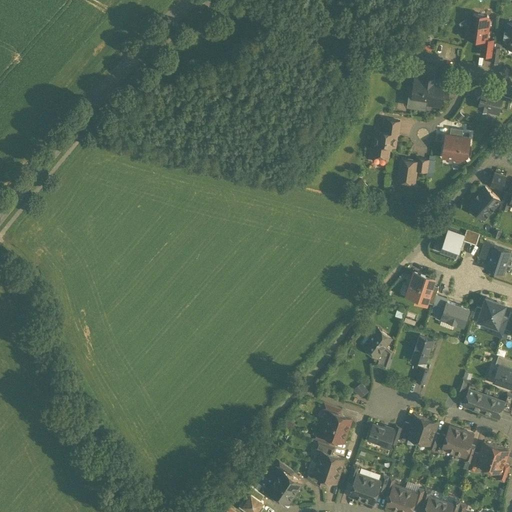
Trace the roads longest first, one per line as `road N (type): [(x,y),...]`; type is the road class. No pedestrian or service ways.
road 1 (residential): [(409,255),(202,511)]
road 2 (primary): [(192,0),(0,216)]
road 3 (track): [(192,0),(383,45)]
road 4 (residential): [(511,433),(401,397),(367,414)]
